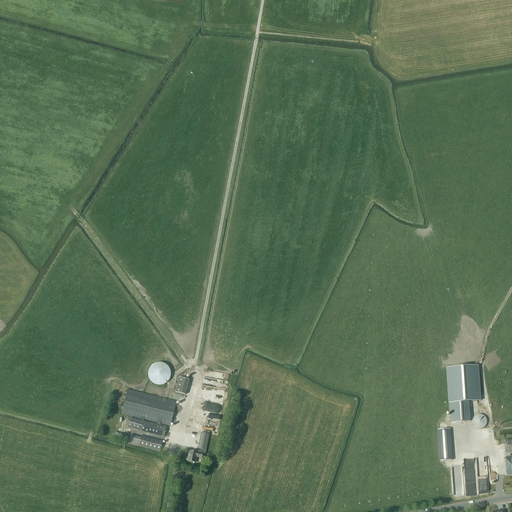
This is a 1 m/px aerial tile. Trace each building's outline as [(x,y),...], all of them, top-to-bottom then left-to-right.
[(172,383),(170,362),(152,364),(153,384),(172,383)] [(447,368),(451,423),(469,421),(468,401),(480,401),(478,366),(447,368)] [(189,380),(179,377),(175,392),(185,395),(189,380)] [(130,418),(128,428),(164,437),(166,427),(160,425),(160,424),(170,426),(176,402),(128,390),(121,414),(157,423),(156,424),(130,418)] [(477,429),(487,424),(482,413),(472,418),(477,429)] [(441,460),(453,460),(451,428),(439,429),(441,460)] [(205,454),(208,436),(209,434),(201,433),(198,449),(197,453),(189,451),(187,461),(195,463),(196,457),(201,458),(202,454),(205,454)] [(131,435),(129,444),(160,451),(163,441),(141,436),(141,437),(131,435)]
